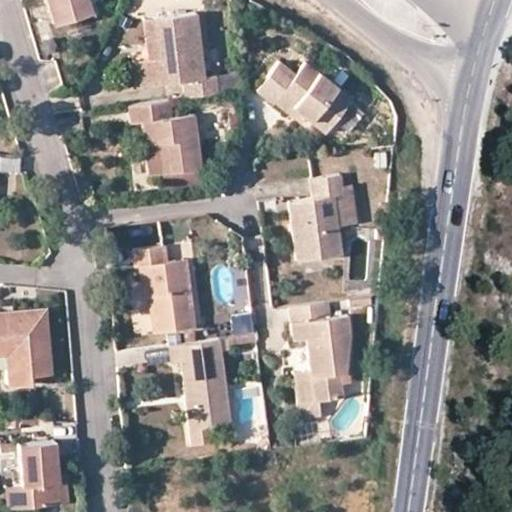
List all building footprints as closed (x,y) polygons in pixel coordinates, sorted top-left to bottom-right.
[(45,0),(52,23),(92,12),(87,0),(45,0)] [(184,99),(216,95),(213,79),(203,80),(194,15),(153,21),(159,60),(147,62),(143,62),(148,87),(181,83),(184,99)] [(142,22),(147,62),(159,60),(153,21),(142,22)] [(135,89),(148,87),(143,62),(132,64),(135,89)] [(272,107),(274,104),(279,99),(305,118),(325,134),(352,99),(304,64),(294,76),(277,63),(254,94),(272,107)] [(301,125),(305,118),(279,99),(274,104),(301,125)] [(167,101),(128,106),(129,123),(141,121),(148,173),(198,167),(192,115),(169,117),(167,101)] [(314,198),(289,200),(297,260),(341,254),(337,221),(334,194),(344,193),(343,184),(342,173),(312,177),(314,198)] [(334,194),(337,221),(356,219),(352,182),(343,184),(344,193),(334,194)] [(161,246),(132,249),(134,266),(138,266),(143,297),(149,297),(154,333),(192,327),(187,289),(177,290),(174,260),(163,261),(161,246)] [(184,259),(174,260),(177,290),(187,289),(184,259)] [(328,315),(326,301),(288,306),(290,320),(328,315)] [(228,312),(230,329),(251,326),(249,309),(228,312)] [(0,313),(0,354),(2,355),(3,368),(4,386),(29,384),(28,374),(47,373),(42,311),(2,316),(1,314),(0,313)] [(328,315),(290,320),(292,341),(305,340),(309,370),(312,401),(319,400),(342,397),(339,372),(346,372),(350,334),(348,312),(328,315)] [(251,327),(227,334),(232,351),(256,344),(251,327)] [(199,341),(167,346),(168,363),(179,361),(183,397),(189,397),(193,429),(206,427),(226,424),(219,355),(201,358),(199,341)] [(312,401),(309,370),(294,372),(298,403),(312,401)] [(189,397),(183,397),(188,444),(208,442),(206,427),(193,429),(189,397)] [(321,415),(319,400),(312,401),(298,403),(300,418),(321,415)] [(317,420),(290,421),(291,444),(318,442),(317,420)] [(18,484),(12,484),(15,506),(56,503),(51,441),(16,444),(16,453),(18,484)] [(0,453),(16,453),(16,444),(0,445),(0,453)] [(2,507),(15,506),(12,484),(1,485),(2,507)]
